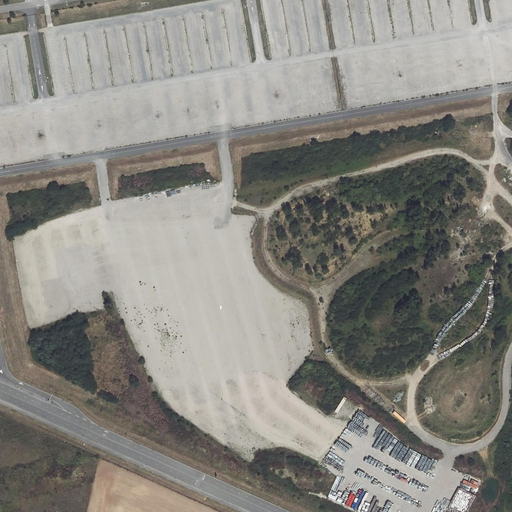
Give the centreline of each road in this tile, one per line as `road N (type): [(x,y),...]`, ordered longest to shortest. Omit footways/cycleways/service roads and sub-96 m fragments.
road 1 (track): [(511,201),(473,160),(440,151),(301,190),(278,203),(264,226),(273,270),(316,298),(329,354),(422,434)]
road 2 (track): [(454,138),(277,184),(106,207)]
road 3 (track): [(268,216),(213,201),(93,209),(81,227),(109,324)]
road 4 (tertiary): [(272,511),(0,389)]
road 5 (unknown): [(203,217),(250,439),(227,434)]
road 6 (unknown): [(109,220),(137,226),(144,236),(192,420)]
road 7 (track): [(511,245),(441,332),(417,377),(410,408),(422,434)]
road 8 (unknown): [(109,220),(160,379),(170,403),(192,420)]
road 9 (unknown): [(182,219),(227,434)]
road 10 (unknown): [(165,221),(210,428)]
road 11 (track): [(494,213),(469,228),(385,237),(314,297)]
road 12 (track): [(422,434),(464,446),(488,437),(503,412),(511,351)]
road 13 (track): [(427,364),(482,326),(489,268)]
